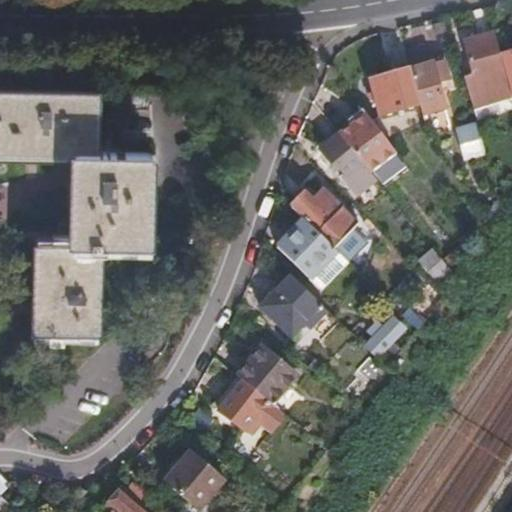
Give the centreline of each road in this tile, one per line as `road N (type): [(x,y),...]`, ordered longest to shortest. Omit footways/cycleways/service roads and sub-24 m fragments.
road 1 (residential): [(0,458),(78,470),(129,434),(159,400),(189,359),(226,281),(284,113),(331,10)]
road 2 (secondary): [(331,10),(0,20)]
